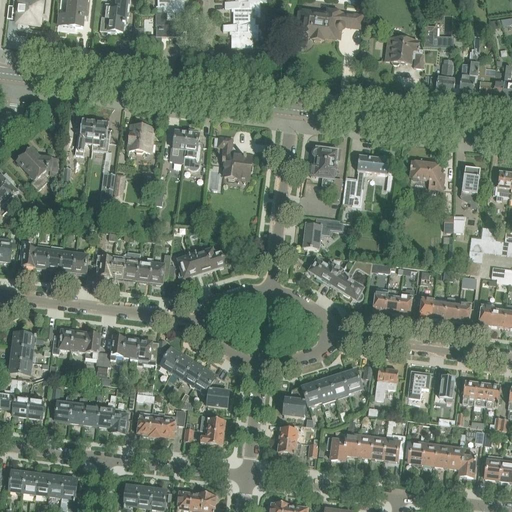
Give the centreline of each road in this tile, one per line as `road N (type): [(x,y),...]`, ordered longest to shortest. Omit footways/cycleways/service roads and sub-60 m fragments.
road 1 (tertiary): [(291,110),(511,138)]
road 2 (residential): [(205,320),(0,295)]
road 3 (unclassified): [(270,296),(291,110)]
road 4 (residential): [(511,359),(326,335)]
road 5 (residential): [(400,495),(247,476)]
road 6 (tertiary): [(19,76),(164,95)]
road 7 (residential): [(247,476),(104,459)]
road 8 (tertiary): [(164,95),(291,110)]
